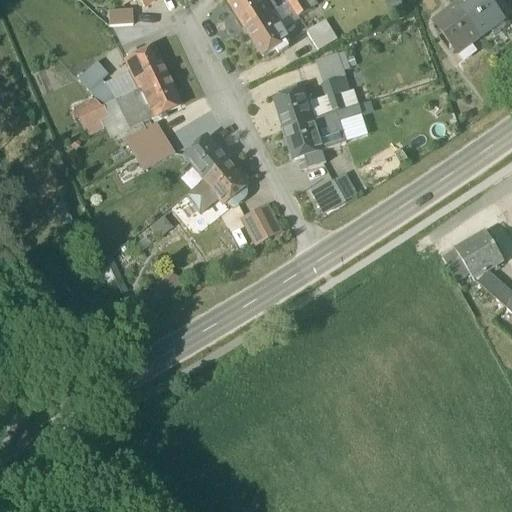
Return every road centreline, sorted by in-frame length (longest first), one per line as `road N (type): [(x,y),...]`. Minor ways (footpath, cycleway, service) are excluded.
road 1 (secondary): [(0,450),(316,263)]
road 2 (residential): [(316,263),(191,25)]
road 3 (secondary): [(316,263),(511,133)]
